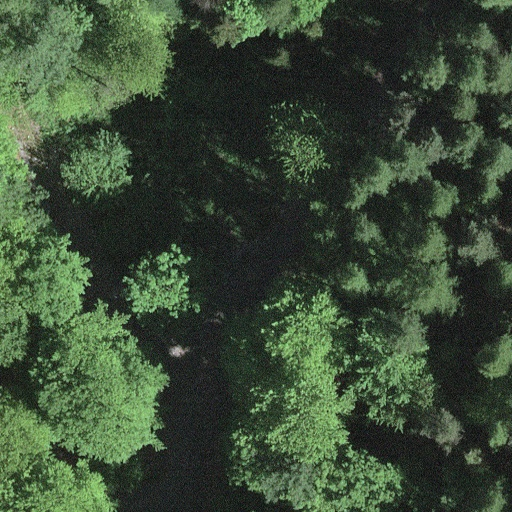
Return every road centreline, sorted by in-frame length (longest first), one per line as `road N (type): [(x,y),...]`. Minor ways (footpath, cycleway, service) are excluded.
road 1 (track): [(457,0),(343,152),(272,276),(203,455),(178,493),(122,511)]
road 2 (track): [(115,511),(64,480),(0,407)]
